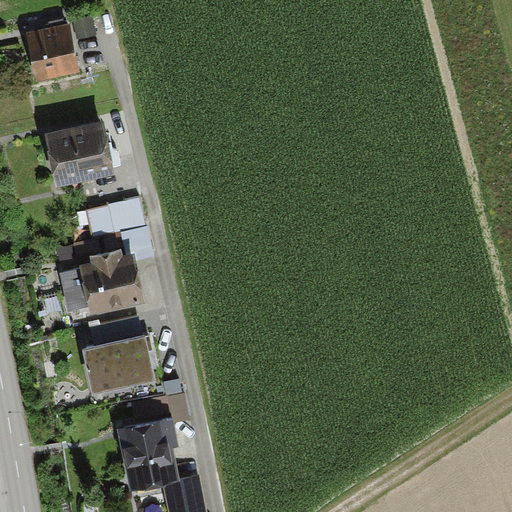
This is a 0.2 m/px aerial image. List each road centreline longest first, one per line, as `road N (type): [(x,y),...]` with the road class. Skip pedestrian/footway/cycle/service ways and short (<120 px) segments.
road 1 (residential): [(214,511),(101,24)]
road 2 (track): [(331,511),(511,397)]
road 3 (tertiary): [(24,511),(0,377)]
